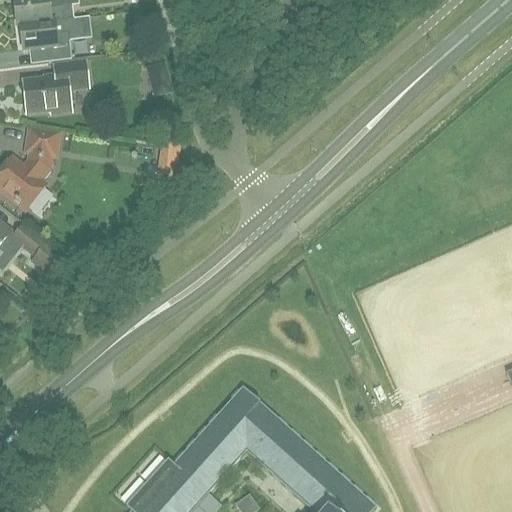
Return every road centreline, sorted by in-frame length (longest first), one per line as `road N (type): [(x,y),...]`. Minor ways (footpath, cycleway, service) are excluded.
road 1 (secondary): [(0,444),(274,218)]
road 2 (secondary): [(274,218),(507,0)]
road 3 (unclassified): [(222,155),(294,0)]
road 4 (unclassified): [(222,155),(200,127),(165,0)]
